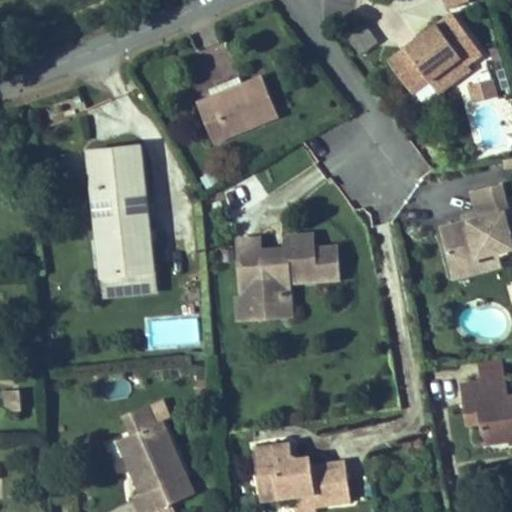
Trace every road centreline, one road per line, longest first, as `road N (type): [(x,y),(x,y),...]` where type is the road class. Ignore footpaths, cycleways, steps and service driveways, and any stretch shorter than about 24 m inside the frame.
road 1 (tertiary): [(0,70),(198,0)]
road 2 (residential): [(380,154),(299,0)]
